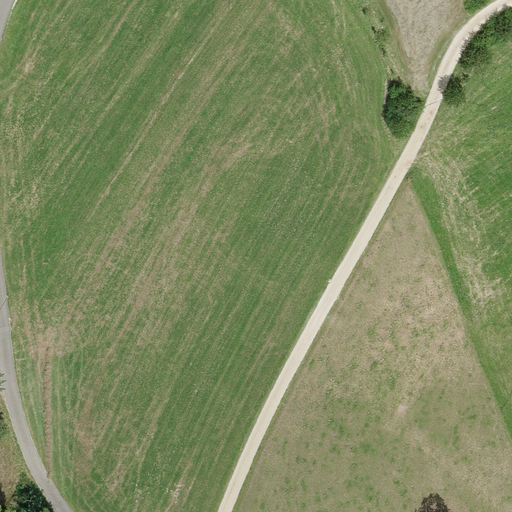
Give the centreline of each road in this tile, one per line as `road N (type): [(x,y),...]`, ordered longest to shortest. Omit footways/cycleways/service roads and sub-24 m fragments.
road 1 (track): [(222,511),(282,362),(401,174),(465,34),(511,4)]
road 2 (track): [(2,364),(29,466),(63,511)]
